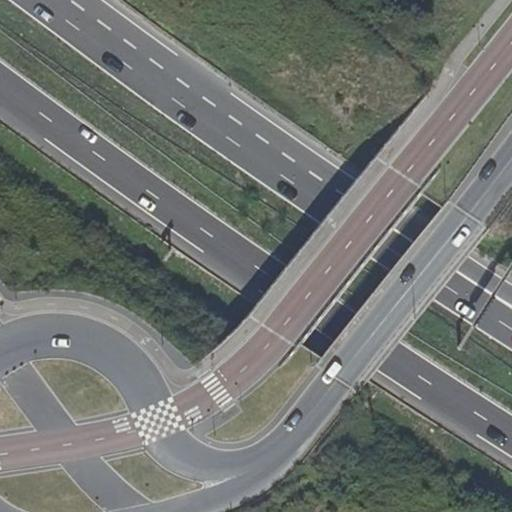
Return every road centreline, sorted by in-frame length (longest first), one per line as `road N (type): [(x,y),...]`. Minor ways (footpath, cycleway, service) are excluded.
road 1 (trunk): [(0,80),(258,271),(511,436)]
road 2 (trunk): [(429,266),(62,0)]
road 3 (secondary): [(292,442),(234,467),(183,457),(116,356),(81,339),(42,337),(1,351)]
road 4 (secondary): [(292,442),(511,160)]
road 5 (secondary): [(185,511),(251,487),(292,442)]
